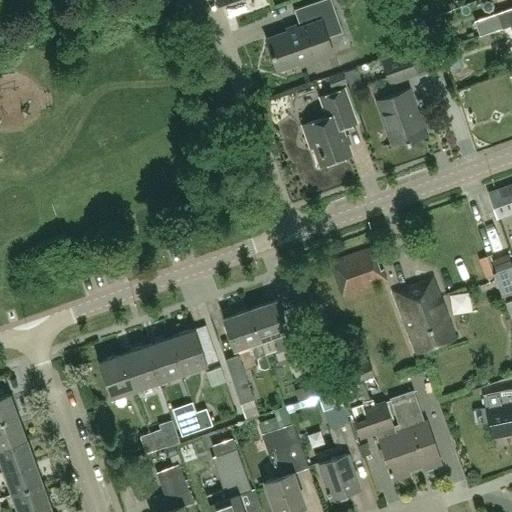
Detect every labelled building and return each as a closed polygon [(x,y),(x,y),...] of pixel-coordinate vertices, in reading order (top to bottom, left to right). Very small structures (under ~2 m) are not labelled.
[(301,26),(267,38),(276,65),(279,64),(280,68),(299,61),(300,65),(334,53),(328,37),(344,31),(332,0),(318,0),(294,9),(301,26)] [(511,10),(499,15),(503,27),(511,23),(511,10)] [(412,57),(433,50),(433,49),(429,51),(421,31),(406,37),(412,51),(410,52),(409,49),(412,57)] [(444,52),(451,71),(463,68),(456,48),(444,52)] [(412,57),(409,49),(380,59),(389,85),(416,76),(417,78),(420,76),(412,57)] [(342,72),(326,78),(331,89),(346,83),(342,72)] [(437,80),(423,85),(430,105),(443,100),(437,80)] [(303,123),(311,146),(313,145),(320,164),(352,152),(342,126),(357,121),(345,87),(320,96),(327,115),(303,123)] [(420,113),(416,115),(414,108),(416,107),(409,88),(377,99),(392,142),(406,138),(407,141),(428,134),(420,113)] [(511,184),(487,193),(496,221),(511,214),(511,184)] [(330,262),(342,296),(386,281),(374,247),(330,262)] [(511,274),(496,280),(503,297),(511,293),(511,274)] [(408,287),(394,291),(417,353),(455,339),(432,278),(418,283),(408,287)] [(277,300),(249,309),(265,354),(276,350),(271,335),(287,329),(277,300)] [(265,354),(249,309),(223,319),(233,348),(249,342),(255,358),(265,354)] [(194,328),(169,336),(182,372),(206,364),(218,360),(205,324),(194,328)] [(287,338),(298,369),(312,364),(301,334),(287,338)] [(169,336),(146,345),(158,380),(182,372),(169,336)] [(158,380),(146,345),(122,353),(134,389),(158,380)] [(329,362),(349,356),(347,348),(327,355),(329,362)] [(134,389),(122,353),(97,361),(110,397),(134,389)] [(225,360),(240,405),(246,420),(259,415),(254,400),(239,355),(225,360)] [(330,373),(338,392),(341,400),(347,416),(352,413),(361,437),(377,431),(379,438),(378,438),(393,481),(409,475),(406,466),(394,432),(384,402),(374,406),(372,397),(369,398),(362,381),(375,377),(368,359),(330,373)] [(511,389),(484,395),(492,436),(511,432),(511,389)] [(406,466),(409,475),(410,475),(408,469),(423,464),(425,470),(441,464),(426,421),(425,422),(413,390),(390,398),(399,424),(404,423),(406,428),(395,432),(384,402),(394,432),(406,466)] [(0,421),(17,415),(9,392),(0,395),(0,421)] [(331,496),(332,499),(336,501),(346,497),(348,493),(347,490),(359,486),(350,461),(362,456),(348,420),(347,416),(341,400),(322,406),(329,427),(336,445),(315,454),(318,462),(331,496)] [(195,412),(201,429),(212,425),(206,408),(195,412)] [(201,429),(195,412),(185,416),(191,432),(201,429)] [(308,467),(293,424),(288,412),(271,417),(272,422),(262,425),(264,434),(279,476),(264,482),(275,511),(282,511),(304,504),(292,472),(308,467)] [(0,446),(25,437),(17,415),(0,421),(0,446)] [(159,429),(149,433),(155,450),(165,446),(159,429)] [(155,450),(149,433),(139,436),(144,453),(155,450)] [(25,437),(0,446),(0,462),(3,471),(33,460),(25,437)] [(214,458),(225,488),(206,495),(212,511),(243,511),(238,494),(250,489),(237,450),(235,445),(222,449),(223,455),(214,458)] [(175,447),(167,450),(170,457),(178,455),(175,447)] [(33,460),(3,471),(11,493),(41,482),(33,460)] [(166,510),(161,511),(183,511),(181,505),(193,501),(189,490),(188,490),(183,478),(172,482),(176,494),(162,499),(166,510)] [(41,482),(11,493),(17,511),(29,511),(49,505),(41,482)]
